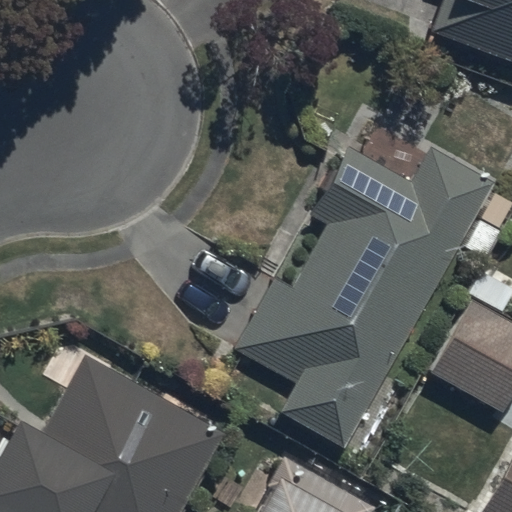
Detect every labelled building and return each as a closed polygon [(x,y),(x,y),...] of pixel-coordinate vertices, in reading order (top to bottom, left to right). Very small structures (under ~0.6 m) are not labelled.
[(511,0),(438,0),(425,37),(511,69),(511,0)] [(339,452),(452,247),(477,260),(507,207),(486,195),(491,186),(425,149),(406,182),(345,148),(302,225),(315,232),(284,288),(272,281),(233,352),(294,385),(276,417),(339,452)] [(470,299),(426,374),(497,415),(511,389),(511,331),(493,321),(509,293),(472,272),(460,293),(470,299)] [(11,426),(0,446),(0,511),(175,511),(217,435),(80,360),(37,440),(11,426)] [(511,511),(511,446),(474,511),(511,511)] [(366,511),(293,469),(280,491),(269,484),(252,511),(366,511)]
